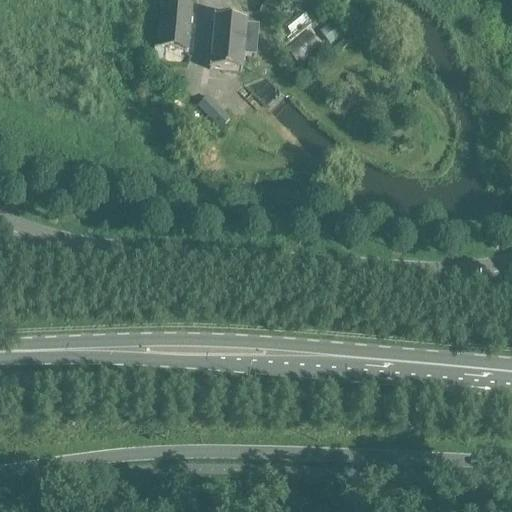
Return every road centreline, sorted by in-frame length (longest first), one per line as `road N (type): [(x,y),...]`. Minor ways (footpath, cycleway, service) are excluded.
road 1 (tertiary): [(0,226),(82,251),(481,274),(511,266)]
road 2 (tertiary): [(0,473),(87,456),(222,451),(511,464)]
road 3 (primary): [(511,364),(249,342),(0,346)]
road 4 (primary): [(0,360),(307,366),(511,384)]
